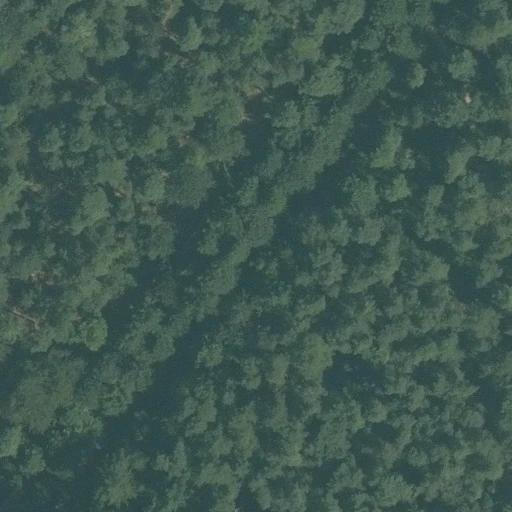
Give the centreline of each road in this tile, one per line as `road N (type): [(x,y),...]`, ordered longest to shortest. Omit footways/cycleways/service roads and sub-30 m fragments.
road 1 (track): [(397,0),(0,501)]
road 2 (track): [(511,237),(402,0)]
